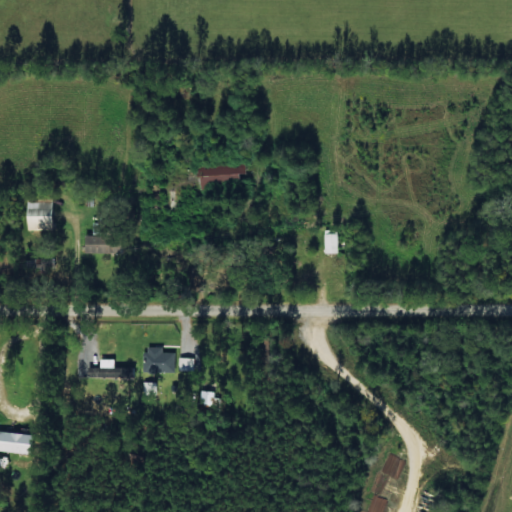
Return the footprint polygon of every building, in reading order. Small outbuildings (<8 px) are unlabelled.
[(245,173),(244,161),(198,163),(199,187),(239,185),(239,174),(245,173)] [(50,230),(51,200),(26,199),(25,229),(50,230)] [(323,234),(324,253),(337,253),(337,233),(323,234)] [(122,234),(84,234),(84,253),(122,253),(122,234)] [(219,394),(199,392),(198,403),(218,405),(219,394)] [(0,451),(30,453),(30,434),(0,432),(0,451)]
